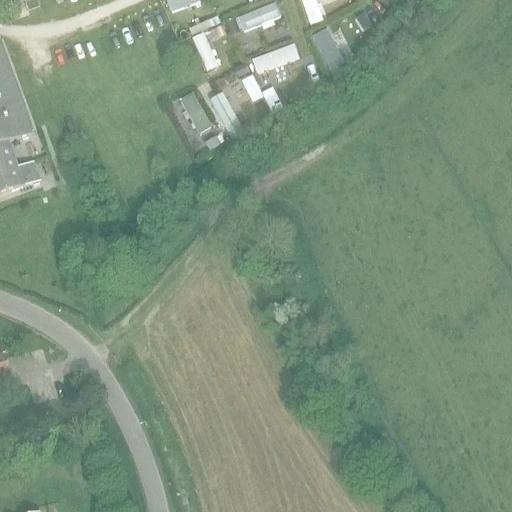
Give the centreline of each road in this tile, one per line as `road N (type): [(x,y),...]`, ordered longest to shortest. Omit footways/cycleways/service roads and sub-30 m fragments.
road 1 (track): [(481,0),(433,61),(272,192),(96,360)]
road 2 (unclassified): [(159,511),(138,434),(92,353),(0,302)]
